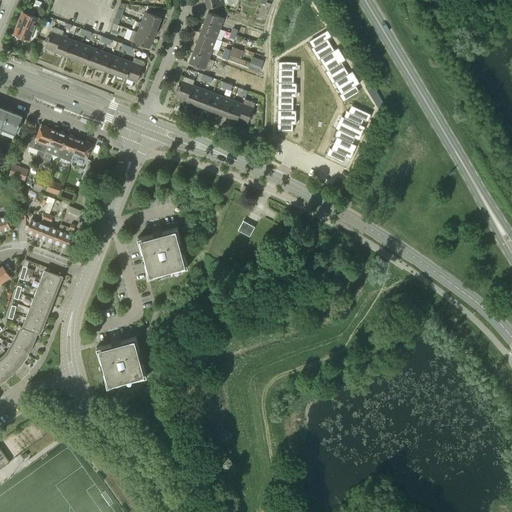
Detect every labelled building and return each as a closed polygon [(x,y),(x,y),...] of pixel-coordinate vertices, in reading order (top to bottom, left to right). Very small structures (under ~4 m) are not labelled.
[(28,40),(38,17),(23,11),(14,34),(28,40)] [(142,22),(157,28),(161,17),(145,11),(142,22)] [(204,22),(220,28),(224,18),(208,12),(204,22)] [(138,32),(153,38),(157,28),(142,22),(138,32)] [(220,28),(204,22),(200,32),(216,38),(220,28)] [(53,27),(49,37),(47,36),(45,41),(47,42),(45,47),(56,51),(62,35),(62,36),(64,31),(53,27)] [(138,32),(133,30),(129,40),(139,44),(138,47),(143,49),(144,46),(149,48),(153,38),(138,32)] [(311,48),(315,54),(329,45),(325,40),(331,36),(327,30),(312,39),(315,45),(311,48)] [(200,32),(197,43),(212,48),(216,38),(200,32)] [(62,35),(56,51),(66,55),(72,39),(62,36),(62,35)] [(82,43),(72,39),(66,55),(76,59),(82,43)] [(82,43),(76,59),(86,63),(92,47),(82,43)] [(212,48),(197,43),(193,53),(208,58),(212,48)] [(323,58),(326,63),(342,53),(338,47),(332,51),(329,45),(315,54),(318,60),(323,58)] [(92,47),(86,63),(96,66),(102,50),(92,47)] [(240,58),(243,51),(233,47),(230,54),(240,58)] [(112,54),(102,50),(96,66),(106,70),(112,54)] [(208,58),(193,53),(189,63),(194,65),(193,68),(198,70),(199,67),(210,71),(214,60),(208,58)] [(325,71),(329,77),(343,69),(340,63),(346,60),(342,53),(326,63),(329,68),(325,71)] [(112,54),(106,70),(116,74),(122,58),(112,54)] [(134,57),(132,62),(126,78),(137,82),(139,76),(141,77),(143,72),(141,72),(144,61),(134,57)] [(122,58),(116,74),(126,78),(132,62),(122,58)] [(278,75),(278,76),(294,76),(294,62),(293,62),(279,62),(278,75)] [(337,81),(340,86),(356,77),(352,71),(346,74),(343,69),(329,77),(333,84),(337,81)] [(176,90),(178,91),(176,96),(187,101),(193,85),(195,80),(184,76),(180,86),(178,86),(176,90)] [(278,76),(278,89),(294,89),(294,76),(278,76)] [(360,83),(356,77),(340,86),(343,92),(339,94),(343,101),(357,92),(354,87),(360,83)] [(203,89),(193,85),(187,101),(197,104),(203,89)] [(213,93),(203,89),(197,104),(207,108),(213,93)] [(278,103),(293,103),(294,89),(278,89),(278,103)] [(223,96),(213,93),(207,108),(217,112),(223,96)] [(223,96),(217,112),(227,116),(233,100),(223,96)] [(243,104),(237,119),(247,123),(249,118),(252,119),(254,114),(251,113),(255,103),(244,99),(243,104)] [(243,104),(233,100),(227,116),(237,119),(243,104)] [(278,116),(293,117),(293,103),(278,103),(278,116)] [(347,110),(344,117),(360,124),(362,118),(368,121),(371,114),(354,106),(351,112),(347,110)] [(22,116),(0,107),(0,126),(16,132),(22,116)] [(277,131),(293,131),(293,117),(278,116),(277,131)] [(341,123),(362,133),(365,126),(360,124),(344,117),(341,123)] [(338,130),(354,137),(359,140),(362,133),(341,123),(338,130)] [(41,125),(36,139),(31,137),(28,146),(38,150),(34,160),(41,163),(41,164),(54,130),(49,128),(48,126),(45,125),(43,126),(41,125)] [(54,130),(41,164),(48,166),(52,154),(58,156),(61,148),(66,135),(65,134),(64,133),(62,132),(60,132),(54,130)] [(339,138),(337,144),(354,152),(357,145),(351,142),(354,137),(338,130),(335,136),(339,138)] [(61,148),(69,151),(66,159),(71,160),(79,140),(74,138),(73,136),(70,135),(68,136),(66,135),(61,148)] [(79,140),(71,160),(69,164),(74,166),(78,155),(86,158),(91,144),(90,144),(90,142),(87,141),(85,142),(79,140)] [(351,158),(354,152),(337,144),(334,150),(329,147),(326,154),(342,162),(345,155),(351,158)] [(8,177),(24,182),(28,171),(13,165),(8,177)] [(88,165),(78,193),(84,195),(94,167),(88,165)] [(41,189),(44,183),(40,181),(41,180),(37,179),(33,186),(41,189)] [(57,194),(61,184),(49,179),(45,189),(57,194)] [(68,206),(65,214),(73,218),(77,209),(68,206)] [(0,231),(11,228),(10,225),(7,216),(0,217),(0,231)] [(40,236),(45,224),(31,219),(29,225),(26,231),(40,236)] [(249,236),(254,226),(247,222),(243,220),(238,230),(249,236)] [(45,224),(40,236),(53,242),(58,229),(45,224)] [(181,252),(180,251),(179,244),(181,242),(177,226),(162,231),(163,234),(158,235),(155,235),(153,234),(137,237),(142,252),(145,252),(146,260),(145,262),(148,277),(157,275),(163,273),(162,270),(170,268),(173,270),(181,268),(188,266),(183,251),(181,252)] [(72,235),(58,229),(53,242),(67,247),(72,235)] [(3,265),(0,267),(0,281),(0,282),(10,276),(3,265)] [(41,279),(58,286),(62,276),(44,269),(41,279)] [(41,279),(37,289),(54,295),(58,286),(41,279)] [(54,295),(37,289),(33,298),(51,305),(54,295)] [(33,298),(29,307),(47,314),(51,305),(33,298)] [(47,314),(29,307),(26,317),(43,324),(47,314)] [(43,324),(26,317),(22,326),(37,333),(39,334),(43,324)] [(37,333),(22,326),(20,326),(16,335),(34,342),(37,333)] [(16,335),(11,344),(28,353),(31,349),(33,344),(34,342),(16,335)] [(121,341),(122,343),(116,344),(114,345),(111,343),(96,347),(101,362),(103,361),(105,369),(104,371),(107,387),(115,384),(122,382),(121,379),(129,378),(132,379),(140,378),(147,376),(142,361),(140,362),(138,353),(140,351),(136,336),(121,341)] [(28,353),(11,344),(7,352),(21,364),(24,360),(26,358),(27,355),(28,353)] [(21,364),(7,352),(0,358),(13,373),(15,370),(17,368),(19,366),(21,364)] [(13,373),(0,358),(0,374),(4,380),(7,379),(9,377),(11,375),(13,373)] [(0,468),(9,462),(0,448),(0,468)]
